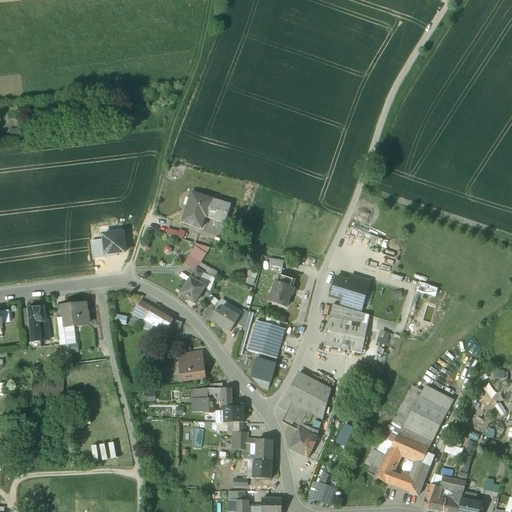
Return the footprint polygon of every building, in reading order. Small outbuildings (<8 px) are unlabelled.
[(213,199),(192,192),(188,206),(186,214),(184,213),(182,222),(201,228),(205,217),(207,218),(213,199)] [(231,205),(213,199),(207,218),(225,223),(231,205)] [(168,234),(184,240),(187,233),(170,227),(168,234)] [(99,234),(100,241),(102,257),(126,254),(123,231),(99,234)] [(91,242),(93,258),(102,257),(100,241),(91,242)] [(205,254),(195,248),(185,263),(195,270),(196,268),(200,263),(199,263),(205,254)] [(284,261),(270,259),(269,266),(283,269),(284,261)] [(210,269),(200,263),(196,268),(203,273),(203,274),(207,275),(210,269)] [(195,270),(190,277),(197,282),(203,274),(203,273),(196,268),(195,270)] [(217,273),(210,269),(207,275),(215,279),(217,273)] [(254,285),(258,274),(250,271),(246,282),(254,285)] [(207,275),(203,274),(197,282),(205,287),(205,288),(210,291),(215,279),(207,275)] [(295,281),(279,276),(277,283),(275,283),(271,295),(270,295),(267,302),(286,309),(295,281)] [(352,276),(350,282),(368,288),(371,281),(352,276)] [(197,282),(190,277),(180,294),(194,304),(205,288),(205,287),(197,282)] [(350,282),(336,278),(330,297),(342,301),(362,307),(368,288),(350,282)] [(441,296),(442,287),(421,284),(420,293),(441,296)] [(151,308),(140,301),(136,310),(145,315),(147,312),(149,312),(151,308)] [(362,307),(342,301),(340,307),(360,314),(362,307)] [(62,307),(61,307),(62,318),(63,328),(73,327),(88,325),(85,304),(75,305),(62,307)] [(42,307),(26,309),(28,324),(37,323),(44,322),(42,307)] [(239,317),(221,307),(218,312),(216,311),(215,313),(211,320),(224,328),(230,331),(229,331),(230,332),(235,324),(239,318),(239,317)] [(172,320),(151,308),(149,312),(144,320),(153,325),(154,324),(160,327),(158,333),(166,335),(172,320)] [(26,309),(20,310),(22,330),(29,329),(28,324),(26,309)] [(7,311),(0,312),(0,319),(1,324),(9,323),(7,311)] [(363,317),(331,311),(330,318),(362,324),(363,317)] [(242,313),(241,313),(239,317),(239,318),(235,324),(243,328),(244,328),(247,316),(242,313)] [(73,327),(63,328),(62,318),(56,319),(59,345),(75,344),(73,327)] [(362,324),(330,318),(324,346),(362,354),(367,326),(362,324)] [(285,330),(256,321),(247,351),(276,360),(279,349),(280,350),(281,350),(284,340),(282,340),(285,330)] [(37,323),(28,324),(29,329),(29,333),(38,332),(37,323)] [(29,333),(30,343),(39,342),(38,332),(29,333)] [(191,354),(178,356),(179,363),(182,363),(191,362),(191,361),(192,361),(191,354)] [(270,383),(276,360),(258,354),(252,378),(270,383)] [(191,362),(182,363),(184,381),(205,378),(202,359),(192,361),(191,361),(191,362)] [(319,385),(298,374),(289,389),(284,399),(307,411),(313,414),(323,419),(331,391),(328,390),(319,385)] [(322,380),(312,375),(310,380),(319,384),(321,380),(322,380)] [(268,390),(270,383),(252,378),(261,389),(268,390)] [(63,380),(27,380),(27,396),(63,397),(63,380)] [(331,385),(321,380),(319,384),(319,385),(328,390),(331,385)] [(412,386),(380,446),(376,444),(373,450),(374,450),(386,457),(390,450),(397,436),(428,450),(432,442),(404,428),(420,397),(422,392),(412,386)] [(453,401),(425,387),(422,392),(420,397),(448,412),(453,401)] [(207,389),(203,389),(203,390),(194,390),(194,400),(204,400),(207,400),(207,389)] [(210,389),(207,389),(207,400),(213,400),(223,400),(222,389),(214,389),(210,389)] [(232,389),(231,389),(223,389),(222,389),(223,400),(222,408),(232,408),(232,405),(232,389)] [(420,397),(404,428),(432,442),(448,412),(420,397)] [(307,411),(284,399),(279,409),(287,413),(282,423),(288,426),(291,421),(300,426),(301,424),(307,411)] [(207,400),(204,400),(204,414),(212,414),(213,400),(207,400)] [(222,408),(222,412),(223,414),(223,416),(243,415),(243,405),(232,405),(232,408),(222,408)] [(313,414),(307,411),(301,424),(304,426),(308,427),(313,414)] [(313,414),(308,427),(304,426),(302,432),(317,438),(322,425),(323,419),(313,414)] [(243,415),(223,416),(223,424),(233,423),(243,423),(243,415)] [(243,423),(233,423),(233,432),(243,433),(243,423)] [(302,432),(298,430),(289,450),(308,459),(317,438),(302,432)] [(350,435),(343,431),(336,443),(344,447),(350,435)] [(243,433),(233,432),(232,440),(237,440),(236,449),(244,450),(245,450),(245,443),(247,443),(247,440),(248,433),(243,433)] [(428,450),(397,436),(390,450),(401,454),(416,462),(422,464),(423,464),(428,450)] [(257,441),(247,440),(247,443),(245,443),(245,450),(244,450),(244,455),(256,455),(257,441)] [(273,442),(257,441),(256,455),(256,461),(272,462),(273,442)] [(446,452),(461,457),(464,449),(449,443),(446,452)] [(386,457),(374,450),(367,463),(372,465),(367,473),(376,478),(386,457)] [(401,454),(390,450),(386,457),(397,461),(401,454)] [(397,461),(386,457),(376,478),(378,479),(386,484),(387,485),(387,484),(388,485),(395,488),(396,488),(400,478),(394,476),(391,475),(392,472),(397,461)] [(256,461),(254,461),(253,472),(253,479),(271,480),(272,462),(256,461)] [(409,473),(408,477),(402,475),(400,478),(396,488),(398,489),(418,496),(429,467),(423,464),(422,464),(416,462),(411,473),(409,473)] [(442,475),(452,477),(454,471),(443,469),(442,475)] [(459,479),(467,481),(469,474),(460,472),(459,479)] [(333,478),(324,474),(319,485),(328,489),(333,478)] [(466,483),(443,478),(439,488),(441,488),(456,492),(463,493),(466,483)] [(501,492),(502,485),(496,485),(496,480),(487,479),(486,491),(501,492)] [(328,489),(319,485),(314,499),(329,505),(334,491),(328,489)] [(439,488),(430,485),(425,499),(423,509),(441,511),(444,511),(446,503),(437,501),(441,488),(439,488)] [(453,504),(446,503),(444,511),(458,511),(460,506),(461,501),(463,493),(456,492),(453,504)] [(281,511),(282,499),(262,499),(262,511),(261,511),(281,511)] [(247,511),(248,501),(236,501),(236,511),(233,511),(232,511),(247,511)] [(479,511),(481,505),(461,501),(460,506),(458,511),(479,511)]
